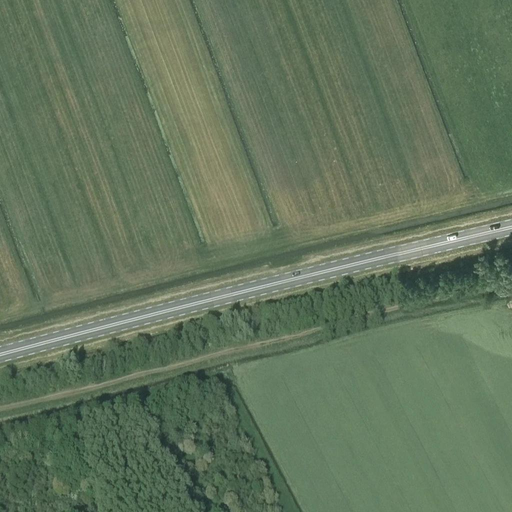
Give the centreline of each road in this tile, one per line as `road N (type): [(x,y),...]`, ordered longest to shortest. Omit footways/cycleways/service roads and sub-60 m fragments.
road 1 (primary): [(511,232),(0,360)]
road 2 (track): [(0,437),(213,380),(283,511)]
road 3 (track): [(196,511),(138,401)]
